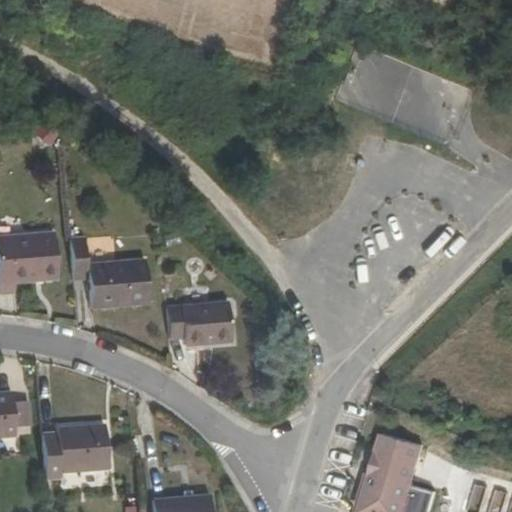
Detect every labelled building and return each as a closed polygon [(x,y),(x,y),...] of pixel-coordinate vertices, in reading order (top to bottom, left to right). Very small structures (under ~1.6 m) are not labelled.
[(35,119),(31,131),(54,139),(58,127),(35,119)] [(53,234),(0,237),(0,293),(15,293),(14,284),(57,281),(53,234)] [(84,239),(67,240),(70,280),(87,279),(89,308),(147,305),(144,261),(86,265),(84,239)] [(225,303),(164,308),(167,340),(181,340),(183,347),(229,344),(225,303)] [(0,437),(14,436),(11,393),(0,393),(0,437)] [(55,433),(40,434),(43,481),(59,480),(58,473),(106,469),(103,425),(55,429),(55,433)] [(359,511),(428,511),(433,492),(407,485),(418,445),(380,435),(359,511)] [(463,504),(486,511),(511,511),(511,481),(474,469),(463,504)] [(208,511),(207,497),(150,501),(151,511),(208,511)]
